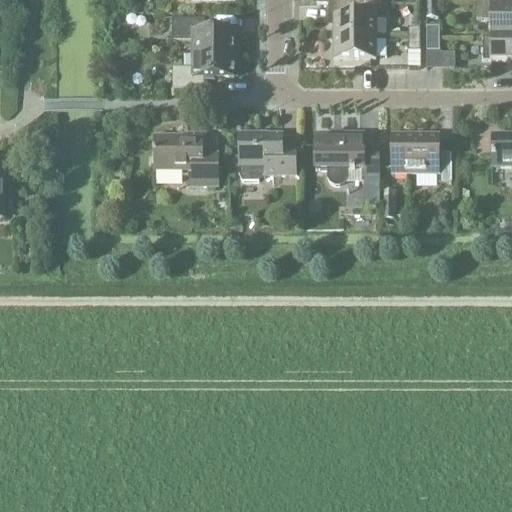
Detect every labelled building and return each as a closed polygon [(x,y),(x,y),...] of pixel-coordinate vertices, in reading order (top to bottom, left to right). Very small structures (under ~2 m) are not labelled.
[(511,4),(476,4),(476,23),(490,23),(490,40),(511,40),(511,4)] [(333,39),(375,39),(375,6),(364,6),(328,7),(328,18),(333,18),(333,39)] [(194,56),(234,57),(234,33),(205,33),(205,21),(172,21),(172,43),(194,43),(194,56)] [(408,53),(420,53),(420,30),(408,30),(408,53)] [(426,30),(426,54),(439,54),(439,30),(426,30)] [(375,42),(375,39),(333,39),(333,62),(375,62),(375,59),(386,59),(386,42),(375,42)] [(511,40),(490,40),(482,40),(482,63),(511,63),(511,40)] [(234,80),(234,57),(194,56),(194,70),(172,70),(172,91),(204,92),(204,80),(234,80)] [(217,189),(217,157),(202,157),(202,137),(186,137),(186,140),(154,140),(154,173),(193,173),(193,189),(217,189)] [(262,178),(295,178),(295,153),(282,153),(282,137),(239,137),(239,157),(227,158),(228,168),(239,168),(239,179),(242,184),(258,184),(262,178)] [(346,173),(363,173),(363,179),(378,179),(378,151),(364,151),(363,137),(315,137),(315,173),(328,173),(328,182),(329,186),(332,189),(337,190),(341,189),(344,186),(346,182),(346,173)] [(451,186),(451,155),(439,155),(439,137),(391,137),(391,177),(438,178),(438,186),(451,186)] [(511,137),(492,137),(492,170),(511,170),(511,137)] [(260,198),(261,187),(243,186),(243,197),(260,198)]
